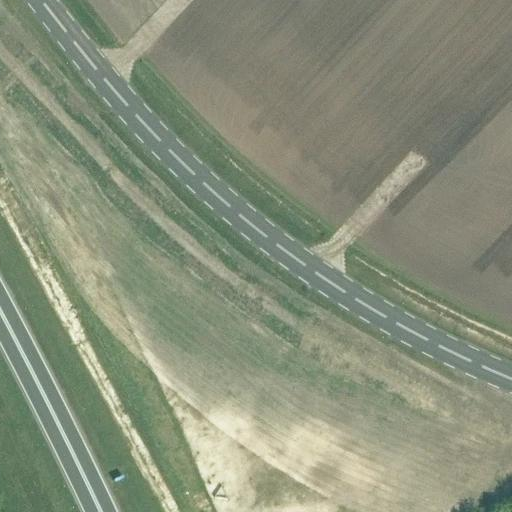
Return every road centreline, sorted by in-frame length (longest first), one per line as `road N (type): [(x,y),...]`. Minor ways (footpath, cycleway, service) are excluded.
road 1 (secondary): [(511,381),(414,336),(283,253),(144,127),(35,0)]
road 2 (trunk): [(92,511),(0,321)]
